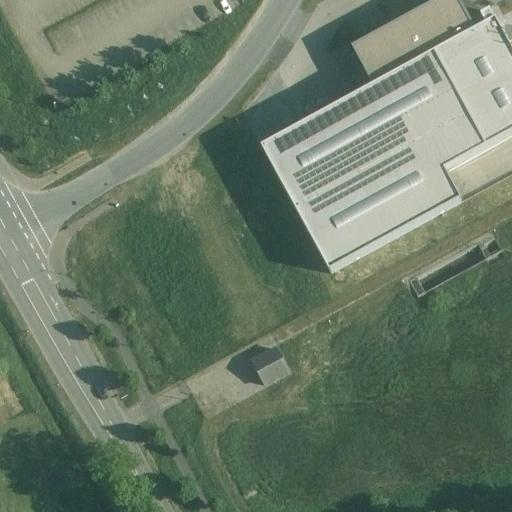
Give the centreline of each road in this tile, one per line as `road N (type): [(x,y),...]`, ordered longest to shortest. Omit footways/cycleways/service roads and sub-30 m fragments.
road 1 (residential): [(5,238),(161,144),(209,105),(258,51),(288,0)]
road 2 (tertiary): [(5,238),(157,511)]
